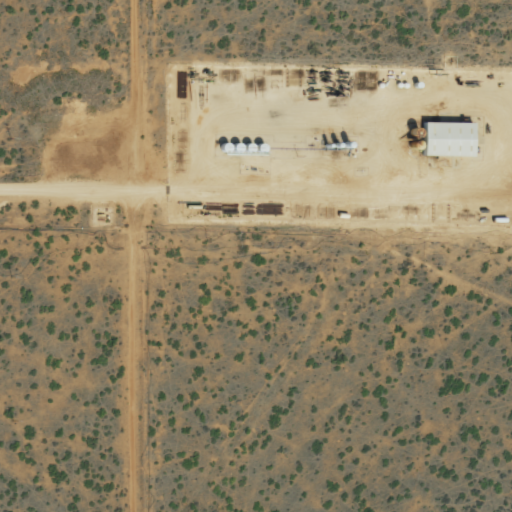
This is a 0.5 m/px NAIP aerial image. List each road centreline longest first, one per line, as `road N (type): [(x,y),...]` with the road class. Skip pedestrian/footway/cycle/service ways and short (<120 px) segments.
road 1 (residential): [(511,198),(164,195)]
road 2 (residential): [(164,195),(0,191)]
